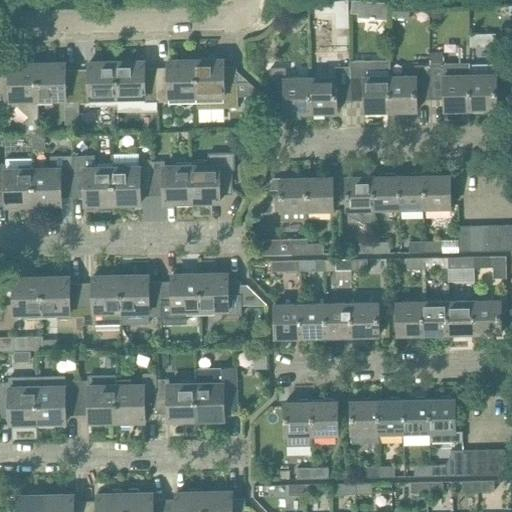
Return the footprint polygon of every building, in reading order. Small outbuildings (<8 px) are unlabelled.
[(331,12),(335,12),(348,12),(348,0),(341,0),(331,2),(331,12)] [(387,20),(388,3),(352,0),(351,13),(359,14),(359,18),(370,19),(387,20)] [(322,7),(311,7),(311,18),(322,18),(322,7)] [(496,46),(496,34),(470,34),(470,46),(496,46)] [(237,82),(237,71),(224,71),(224,59),(196,60),(196,95),(197,109),(238,108),(238,82),(237,82)] [(170,95),(196,95),(196,60),(168,60),(168,73),(156,73),(157,101),(170,101),(170,95)] [(390,60),(350,60),(351,67),(351,101),(365,101),(365,112),(367,112),(368,114),(378,114),(378,112),(391,112),(390,76),(390,60)] [(157,101),(156,73),(145,73),(144,61),(116,62),(117,96),(144,96),(144,101),(157,101)] [(89,74),(77,74),(78,103),(91,103),(91,97),(117,96),(116,62),(89,62),(89,74)] [(39,98),(38,63),(16,64),(16,76),(0,75),(0,106),(17,106),(29,117),(21,125),(21,135),(33,135),(39,135),(39,98)] [(78,103),(77,74),(65,74),(65,63),(38,63),(39,98),(64,97),(64,103),(67,103),(67,108),(78,108),(78,103)] [(485,110),(497,110),(496,63),(476,64),(471,64),(471,110),(474,110),(474,112),(485,112),(485,110)] [(446,65),(430,65),(431,99),(445,99),(445,111),(447,111),(447,113),(458,113),(458,110),(471,110),(471,64),(446,65)] [(416,76),(390,76),(391,112),(394,112),(394,114),(405,114),(405,111),(417,111),(417,99),(431,99),(430,65),(416,65),(416,76)] [(337,101),(351,101),(351,67),(335,67),(336,77),(311,78),(311,113),(315,113),(315,115),(325,115),(325,113),(337,113),(337,101)] [(298,113),(311,113),(311,78),(286,78),(286,68),(270,68),(271,102),(285,102),(285,114),(288,114),(288,116),(298,116),(298,113)] [(45,134),(39,135),(33,135),(33,143),(46,143),(45,134)] [(112,141),(114,145),(118,145),(120,141),(120,136),(112,136),(112,141)] [(191,165),(191,202),(191,203),(192,202),(220,201),(220,189),(233,189),(232,170),(235,170),(235,152),(208,153),(208,160),(191,160),(191,165)] [(112,154),(112,167),(113,204),(141,203),(141,191),(152,191),(152,161),(139,161),(139,153),(112,154)] [(85,204),(113,204),(112,167),(95,167),(95,155),(72,156),(73,192),(85,192),(85,204)] [(52,168),(33,168),(33,205),(61,205),(61,193),(73,192),(72,156),(51,156),(52,168)] [(33,168),(32,158),(6,158),(6,164),(0,164),(0,193),(6,194),(6,206),(33,205),(33,168)] [(165,202),(177,202),(179,206),(189,205),(191,203),(191,165),(165,166),(165,160),(152,161),(152,191),(164,191),(165,202)] [(435,175),(423,175),(424,209),(451,208),(450,174),(446,174),(446,172),(435,172),(435,175)] [(307,220),(307,211),(306,177),(304,177),(304,175),(293,175),(293,178),(280,178),(281,220),(307,220)] [(372,176),(373,210),(399,209),(398,175),(372,176)] [(399,209),(424,209),(423,175),(398,175),(399,209)] [(374,225),(373,210),(372,176),(347,176),(347,215),(368,225),(374,225)] [(333,177),(306,177),(307,211),(333,211),(333,177)] [(246,184),(242,190),(251,195),(256,185),(251,182),(246,184)] [(470,251),(483,251),(483,225),(470,226),(470,251)] [(495,250),(494,225),(483,225),(483,251),(495,250)] [(495,250),(507,250),(506,225),(494,225),(495,250)] [(470,251),(470,226),(459,226),(459,251),(470,251)] [(409,241),(410,252),(425,252),(425,241),(409,241)] [(425,241),(425,252),(441,252),(441,241),(425,241)] [(359,253),(374,253),(374,242),(358,242),(359,253)] [(374,242),(374,253),(390,253),(390,242),(374,242)] [(292,255),(308,254),(308,243),(292,244),(292,255)] [(308,243),(308,254),(324,254),(324,243),(308,243)] [(473,268),(473,257),(458,257),(458,268),(473,268)] [(490,267),(489,257),(473,257),(473,268),(490,267)] [(407,269),(422,269),(422,258),(406,258),(407,269)] [(438,268),(438,258),(422,258),(422,269),(438,268)] [(367,270),(367,259),(351,260),(351,270),(367,270)] [(300,261),(301,272),(316,271),(316,260),(300,261)] [(336,271),(351,270),(351,260),(335,260),(336,271)] [(301,272),(300,261),(284,261),(285,272),(301,272)] [(228,273),(200,274),(201,309),(228,309),(228,315),(242,314),(241,306),(241,286),(241,285),(228,285),(228,273)] [(201,309),(200,274),(172,274),(173,286),(161,287),(162,315),(162,324),(185,323),(187,319),(187,309),(201,309)] [(81,288),(82,317),(82,322),(122,322),(121,275),(93,276),(93,288),(81,288)] [(149,316),(162,315),(161,287),(149,287),(149,275),(121,275),(122,322),(149,321),(149,316)] [(68,317),(82,317),(81,288),(70,288),(69,276),(41,277),(42,312),(68,311),(68,317)] [(27,319),(42,319),(42,312),(41,277),(14,277),(14,281),(2,282),(3,318),(27,317),(27,319)] [(248,286),(241,286),(241,306),(267,305),(248,286)] [(474,300),(449,301),(450,334),(475,334),(474,300)] [(474,300),(475,334),(478,334),(478,336),(489,336),(489,334),(501,333),(501,300),(474,300)] [(398,335),(424,335),(423,301),(397,302),(398,335)] [(423,301),(424,335),(450,334),(449,301),(423,301)] [(352,302),(327,303),(327,337),(330,337),(330,339),(341,339),(340,337),(353,336),(352,302)] [(379,302),(352,302),(353,336),(379,336),(379,302)] [(301,304),(302,337),(327,337),(327,303),(301,304)] [(276,338),(302,337),(301,304),(275,304),(276,338)] [(12,351),(43,350),(43,335),(12,336),(12,351)] [(64,374),(37,375),(38,423),(66,422),(66,410),(78,410),(77,380),(64,380),(64,374)] [(10,423),(38,423),(37,375),(11,375),(11,382),(0,382),(0,411),(10,411),(10,423)] [(223,383),(196,383),(196,420),(198,420),(200,423),(210,423),(212,419),(224,419),(224,407),(237,407),(236,377),(223,378),(223,383)] [(170,378),(156,379),(156,409),(169,408),(169,420),(196,420),(196,383),(170,384),(170,378)] [(145,409),(156,409),(156,379),(144,379),(144,385),(117,385),(118,421),(121,426),(130,425),(133,421),(145,421),(145,409)] [(90,380),(77,380),(78,410),(89,410),(90,422),(118,421),(117,385),(91,386),(90,380)] [(403,433),(429,432),(428,399),(424,399),(424,397),(414,397),(414,399),(403,399),(403,433)] [(428,399),(429,432),(429,442),(463,442),(463,431),(456,431),(455,398),(428,399)] [(312,445),(312,435),(311,401),(308,402),(308,399),(297,400),(297,402),(285,402),(286,446),(312,445)] [(311,401),(312,435),(338,435),(337,401),(334,401),(333,399),(323,399),(323,401),(311,401)] [(377,400),(377,433),(403,433),(403,399),(377,400)] [(378,443),(377,433),(377,400),(351,400),(352,443),(378,443)] [(476,475),(475,449),(463,450),(464,475),(476,475)] [(487,475),(487,449),(475,449),(476,475),(487,475)] [(499,474),(499,449),(487,449),(487,475),(499,474)] [(511,474),(511,449),(499,449),(499,474),(511,474)] [(414,465),(414,476),(430,476),(430,465),(414,465)] [(430,465),(430,476),(446,475),(446,465),(430,465)] [(363,467),(363,477),(378,477),(378,466),(363,467)] [(378,466),(378,477),(395,477),(394,466),(378,466)] [(312,468),(313,478),(328,478),(328,467),(312,468)] [(297,468),(297,479),(313,478),(312,468),(297,468)] [(495,480),(478,481),(478,492),(495,491),(495,480)] [(478,492),(478,481),(463,481),(463,492),(478,492)] [(412,493),(428,493),(427,482),(412,482),(412,493)] [(444,492),(444,482),(427,482),(428,493),(444,492)] [(373,494),(373,483),(356,484),(356,494),(373,494)] [(322,495),(321,484),(305,485),(305,495),(322,495)] [(341,495),(356,494),(356,484),(341,484),(341,495)] [(290,496),(305,495),(305,485),(290,485),(290,496)] [(165,511),(165,504),(153,505),(153,492),(141,493),(138,488),(129,489),(126,493),(125,493),(125,511),(165,511)] [(125,511),(125,493),(122,489),(112,489),(109,493),(97,494),(98,506),(85,506),(85,511),(125,511)] [(232,491),(205,492),(204,511),(245,511),(245,503),(232,503),(232,491)] [(177,504),(165,504),(165,511),(204,511),(205,492),(177,492),(177,504)] [(85,511),(85,506),(74,506),(73,494),(46,495),(46,511),(85,511)] [(18,511),(46,511),(46,495),(18,495),(18,511)]
